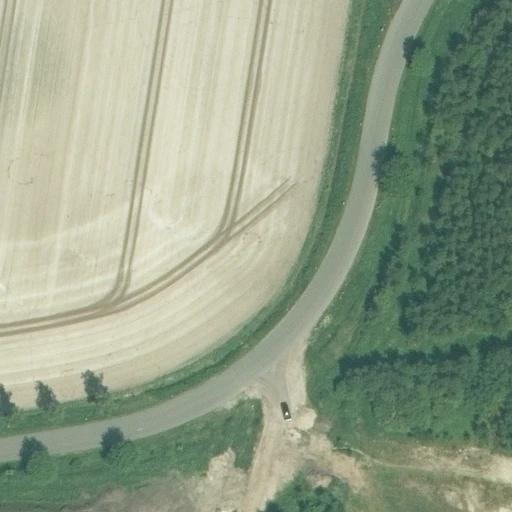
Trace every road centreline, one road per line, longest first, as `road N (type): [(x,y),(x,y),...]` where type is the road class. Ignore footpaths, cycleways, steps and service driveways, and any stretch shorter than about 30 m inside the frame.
road 1 (unclassified): [(418,0),(406,14),(347,218),(258,372),(157,419),(0,451)]
road 2 (track): [(511,474),(371,462),(302,438),(258,372)]
